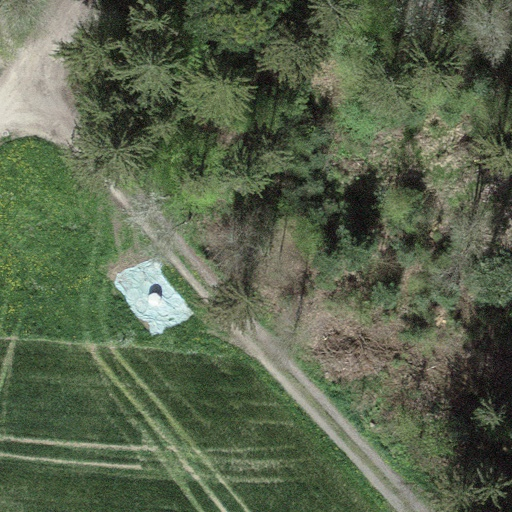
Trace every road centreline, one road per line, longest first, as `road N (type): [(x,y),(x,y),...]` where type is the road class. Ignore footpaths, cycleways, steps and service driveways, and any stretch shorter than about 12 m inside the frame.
road 1 (track): [(403,511),(20,99),(0,51)]
road 2 (track): [(88,0),(0,129)]
